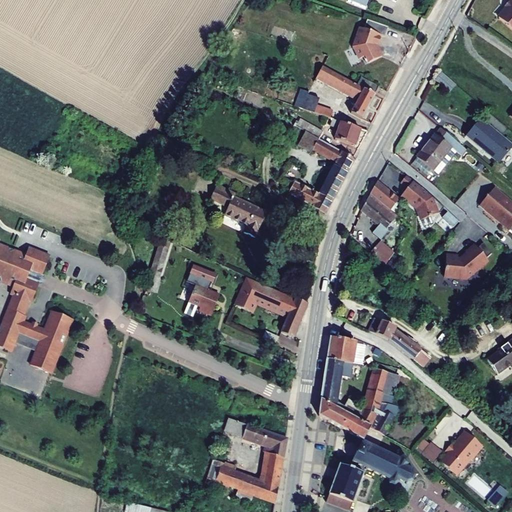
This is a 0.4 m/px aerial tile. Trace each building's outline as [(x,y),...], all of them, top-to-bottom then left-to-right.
[(389,0),(396,3),(397,0),(348,0),(348,2),(365,9),(368,0),(389,0)] [(385,38),(388,28),(367,21),(364,30),(360,29),(354,48),(360,60),(365,57),(369,64),(382,58),(377,46),(380,36),(385,38)] [(328,66),(322,77),(363,99),(355,113),(366,119),(384,87),(367,78),(362,86),(328,66)] [(278,73),(271,94),(299,104),(306,82),(278,73)] [(441,73),(435,80),(449,92),(455,85),(441,73)] [(306,90),(300,106),(304,108),(312,95),(313,92),(306,90)] [(324,99),(312,95),(304,108),(319,113),(322,105),(324,99)] [(322,105),(319,113),(334,118),(337,111),(322,105)] [(511,139),(486,118),(471,135),(485,148),(487,146),(492,151),(491,153),(504,163),(511,153),(511,139)] [(301,121),(299,126),(311,132),(324,140),(328,132),(306,119),(304,123),(301,121)] [(343,129),(339,139),(360,147),(366,129),(337,119),(335,126),(343,129)] [(446,128),(421,158),(438,171),(443,165),(448,169),(462,152),(466,156),(471,149),(446,128)] [(360,160),(324,140),(311,132),(303,146),(316,153),(318,149),(341,162),(354,170),(360,160)] [(341,162),(337,170),(350,177),(354,170),(341,162)] [(443,165),(438,171),(443,175),(448,169),(443,165)] [(299,181),(292,193),(330,213),(350,177),(337,170),(323,195),(299,181)] [(444,202),(411,175),(405,182),(411,188),(406,195),(421,208),(426,219),(443,211),(441,206),(444,202)] [(391,189),(382,181),(375,194),(382,200),(391,189)] [(221,184),(214,199),(232,207),(229,215),(235,218),(244,200),(238,197),(239,193),(221,184)] [(511,196),(500,186),(484,204),(511,228),(511,196)] [(404,199),(391,189),(382,200),(395,210),(404,199)] [(375,194),(366,210),(390,230),(402,216),(395,210),(382,200),(375,194)] [(271,213),(244,200),(235,218),(252,226),(248,233),(259,238),(271,213)] [(454,226),(458,221),(449,213),(454,206),(452,204),(442,217),(454,226)] [(147,291),(160,293),(170,240),(157,238),(147,291)] [(400,251),(390,242),(384,248),(383,247),(377,254),(390,266),(400,251)] [(496,252),(489,242),(483,247),(490,257),(496,252)] [(0,262),(41,279),(50,256),(29,248),(26,255),(0,244),(0,262)] [(483,247),(480,244),(472,251),(472,254),(470,256),(469,255),(465,258),(463,257),(461,254),(451,253),(449,276),(471,278),(494,261),(490,257),(483,247)] [(29,302),(31,303),(41,279),(0,262),(0,281),(13,287),(10,294),(13,296),(29,302)] [(250,277),(238,305),(252,311),(258,296),(264,283),(250,277)] [(264,283),(258,296),(294,311),(299,298),(264,283)] [(202,310),(215,315),(223,294),(199,284),(192,300),(204,305),(202,310)] [(8,309),(24,316),(29,302),(13,296),(8,309)] [(258,296),(252,311),(257,313),(261,303),(292,317),(294,311),(258,296)] [(299,338),(313,304),(299,298),(294,311),(292,317),(286,332),(299,338)] [(3,320),(21,328),(24,322),(26,317),(24,316),(8,309),(3,320)] [(24,322),(21,328),(15,343),(36,351),(30,365),(51,374),(73,321),(52,312),(44,330),(24,322)] [(379,318),(373,331),(392,340),(428,367),(435,357),(418,345),(410,338),(398,330),(400,327),(388,321),(379,318)] [(15,343),(21,328),(3,320),(0,328),(0,347),(11,352),(15,343)] [(410,338),(418,345),(420,342),(412,336),(410,338)] [(360,341),(334,337),(331,359),(356,363),(360,341)] [(511,342),(503,349),(504,351),(492,360),(502,374),(511,366),(511,342)] [(356,363),(331,359),(325,399),(339,406),(345,375),(355,377),(356,363)] [(353,399),(346,410),(358,416),(376,426),(390,434),(404,407),(396,405),(405,375),(379,370),(368,407),(353,399)] [(346,428),(351,419),(355,421),(358,416),(346,410),(339,406),(325,399),(323,415),(346,428)] [(351,419),(346,428),(367,440),(368,440),(376,426),(358,416),(355,421),(351,419)] [(234,419),(230,431),(271,445),(269,452),(273,454),(287,459),(291,438),(234,419)] [(454,454),(447,463),(457,473),(462,472),(474,458),(478,458),(488,447),(470,431),(460,443),(461,443),(459,446),(453,453),(454,454)] [(435,462),(442,449),(422,438),(415,451),(435,462)] [(368,440),(367,440),(356,462),(362,465),(362,466),(363,467),(364,466),(370,468),(371,469),(370,470),(372,471),(373,470),(378,472),(377,474),(379,475),(379,473),(386,476),(385,478),(387,479),(387,477),(393,480),(394,485),(411,494),(417,483),(416,480),(418,477),(420,477),(419,474),(418,475),(416,471),(417,469),(415,468),(414,470),(408,466),(412,464),(412,458),(407,456),(403,458),(398,456),(399,454),(397,453),(396,455),(390,452),(391,450),(389,450),(389,451),(383,448),(384,447),(382,446),(381,447),(375,444),(375,443),(374,442),(373,443),(368,440)] [(450,450),(453,453),(459,446),(456,443),(450,450)] [(273,454),(272,463),(285,467),(287,459),(273,454)] [(218,459),(209,484),(231,493),(233,486),(242,489),(239,498),(254,504),(257,495),(279,503),(285,467),(272,463),(268,482),(239,472),(241,467),(232,463),(231,465),(218,459)] [(331,500),(330,502),(354,511),(370,468),(364,466),(363,467),(362,466),(362,465),(356,462),(353,467),(345,464),(331,500)] [(487,501),(496,508),(508,491),(499,485),(487,501)] [(191,491),(184,511),(214,511),(218,503),(203,498),(204,495),(191,491)] [(172,511),(131,502),(128,511),(172,511)]
